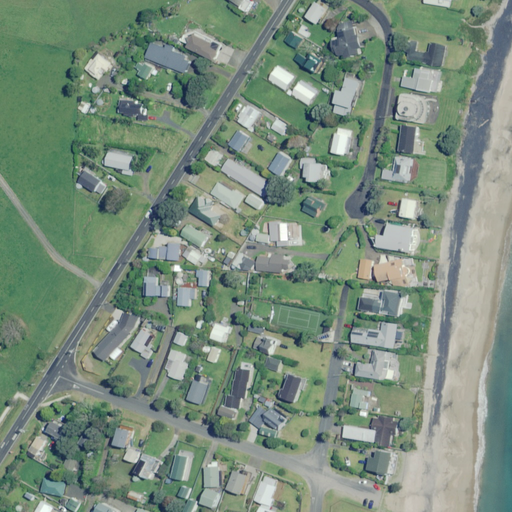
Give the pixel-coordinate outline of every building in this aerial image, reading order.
[(234,0),(244,6),(243,8),(250,13),(252,9),(251,8),(255,2),(250,0),(234,0)] [(333,5),(325,0),(320,0),(309,16),(321,24),(333,5)] [(222,16),(217,11),(214,14),(220,19),(222,16)] [(360,35),(356,20),(339,25),(342,36),(334,39),(339,57),(347,55),(348,58),(365,53),(363,48),(365,47),(362,34),(360,35)] [(308,27),(305,25),(300,32),(309,38),(311,33),(306,30),(308,27)] [(196,31),(186,35),(183,41),(192,45),(190,47),(218,61),(222,51),(221,51),(224,44),(196,31)] [(306,39),(293,31),(287,41),(299,49),(306,39)] [(419,42),(412,41),(409,61),(444,67),(448,46),(432,43),(431,52),(418,49),(419,42)] [(189,74),(195,61),(189,59),(190,56),(176,51),(177,47),(170,44),(168,48),(154,42),(148,58),(189,74)] [(301,53),(297,59),(319,74),(327,61),(314,53),(310,59),(301,53)] [(106,58),(101,54),(95,62),(93,61),(87,69),(102,80),(114,64),(109,60),(107,63),(104,61),(106,58)] [(158,69),(142,60),(137,68),(143,71),(140,75),(149,80),(153,73),(155,74),(158,69)] [(285,67),(284,68),(280,66),(279,67),(278,67),(276,71),(271,79),(275,82),(274,83),(277,84),(277,83),(289,90),(297,76),(288,71),(289,70),(285,67)] [(442,72),(418,68),(416,78),(406,77),(404,87),(439,93),(442,72)] [(364,84),(362,84),(363,82),(354,79),(355,74),(347,72),(345,80),(348,80),(345,91),(342,90),(336,113),(353,117),(359,94),(362,95),(364,84)] [(294,94),(298,97),(300,99),(300,98),(312,105),(321,91),(312,86),(313,84),(309,82),(308,83),(303,80),(302,82),(301,82),(299,85),(300,85),(294,94)] [(428,124),(431,104),(427,98),(404,94),(400,119),(428,124)] [(120,102),(122,102),(121,113),(127,113),(127,115),(140,116),(140,120),(150,121),(150,115),(145,114),(146,102),(143,102),(144,99),(120,97),(120,102)] [(250,108),(248,106),(241,116),(243,117),(241,121),(251,128),(250,130),(254,132),(258,125),(256,124),(263,113),(251,105),(250,108)] [(290,127),(279,119),(273,128),(285,135),(290,127)] [(421,126),(406,124),(401,151),(422,154),(423,144),(419,143),(421,126)] [(341,128),(338,139),(334,138),(332,147),(336,148),(336,152),(349,155),(354,131),(341,128)] [(254,140),(240,131),(231,145),(247,155),(253,145),(251,144),(254,140)] [(277,139),(272,134),(268,138),(274,143),(277,139)] [(224,156),(214,149),(207,159),(217,166),(224,156)] [(135,157),(111,152),(108,166),(125,169),(124,174),(134,176),(136,170),(133,169),(135,157)] [(293,159),(282,152),(272,169),(283,176),(293,159)] [(411,183),(411,180),(417,176),(418,166),(413,161),(413,159),(397,157),(394,181),(411,183)] [(274,186),(231,158),(224,170),(267,197),(274,186)] [(311,177),(311,181),(331,183),(332,171),(330,171),(330,165),(326,165),(326,164),(317,163),(317,159),(303,158),(302,168),(308,169),(308,177),(311,177)] [(104,181),(87,171),(80,182),(102,195),(108,186),(102,182),(104,181)] [(235,192),(220,183),(213,193),(237,209),(245,196),(236,190),(235,192)] [(266,202),(253,194),(248,201),(261,209),(266,202)] [(206,215),(208,216),(213,210),(211,208),(216,201),(210,197),(208,201),(201,196),(191,210),(204,219),(206,215)] [(326,203),(312,196),(305,210),(318,217),(326,203)] [(421,201),(407,198),(404,216),(418,219),(421,201)] [(232,207),(222,202),(218,209),(220,210),(221,209),(228,213),(232,207)] [(210,237),(190,224),(184,235),(203,248),(210,237)] [(418,231),(419,228),(392,224),(390,236),(383,235),(381,247),(415,252),(416,249),(417,248),(418,247),(419,245),(419,244),(420,243),(420,241),(421,240),(421,238),(421,237),(420,235),(420,234),(419,232),(418,231)] [(280,227),(274,227),(274,241),(289,241),(289,231),(280,231),(280,227)] [(182,244),(173,243),(172,247),(163,246),(163,249),(152,248),(151,258),(181,261),(182,244)] [(209,259),(191,246),(185,255),(198,265),(201,260),(205,263),(209,259)] [(237,255),(232,252),(226,262),(231,265),(237,255)] [(242,253),(235,264),(251,273),(258,262),(242,253)] [(287,255),(270,254),(270,257),(260,256),(259,270),(291,273),(292,260),(286,260),(287,255)] [(375,260),(363,259),(361,278),(372,279),(375,260)] [(413,259),(405,260),(405,259),(392,261),(393,263),(380,265),(382,282),(395,279),(397,287),(417,283),(414,267),(413,259)] [(211,274),(211,270),(199,270),(199,277),(202,277),(202,286),(210,286),(210,280),(212,280),(213,274),(211,274)] [(159,277),(147,277),(146,295),(171,296),(171,286),(159,286),(159,277)] [(198,289),(181,288),(180,305),(191,306),(192,298),(198,299),(198,289)] [(408,303),(409,294),(387,291),(386,300),(371,298),(369,311),(402,316),(403,308),(411,309),(412,303),(408,303)] [(141,317),(128,311),(120,325),(96,351),(107,360),(137,327),(141,317)] [(398,339),(401,339),(402,333),(398,332),(400,324),(385,322),(383,331),(371,329),(371,333),(368,333),(367,341),(370,341),(369,344),(396,348),(398,339)] [(232,328),(215,323),(214,326),(216,327),(212,339),(224,342),(227,333),(230,333),(232,328)] [(265,328),(252,324),(250,330),(263,334),(265,328)] [(150,330),(146,327),(134,346),(145,353),(149,347),(146,345),(153,335),(149,332),(150,330)] [(189,336),(180,332),(176,342),(185,346),(189,336)] [(280,346),(282,340),(267,334),(265,339),(260,337),(256,348),(273,354),(277,345),(280,346)] [(222,350),(215,347),(210,360),(217,363),(222,350)] [(193,356),(174,350),(168,369),(173,371),(171,376),(184,380),(193,356)] [(359,376),(397,381),(399,363),(399,362),(398,361),(397,360),(396,359),(395,359),(394,358),(393,358),(393,353),(375,350),(373,364),(361,363),(359,376)] [(283,362),(269,357),(266,367),(280,372),(283,362)] [(244,364),(243,367),(239,367),(233,396),(229,396),(227,406),(238,408),(241,409),(244,398),(247,398),(254,366),(244,364)] [(307,379),(289,373),(285,383),(287,384),(282,397),(298,403),(307,379)] [(211,385),(197,380),(190,399),(204,405),(211,385)] [(356,389),(353,406),(368,409),(369,403),(364,402),(365,395),(370,396),(371,391),(356,389)] [(231,416),(236,418),(238,411),(224,406),(220,415),(230,419),(231,416)] [(266,408),(255,423),(262,428),(268,420),(282,430),(288,422),(283,418),(284,416),(274,409),(271,412),(266,408)] [(397,421),(397,419),(382,416),(381,419),(376,418),(374,430),(348,425),(346,437),(377,443),(377,444),(392,447),(394,434),(399,435),(402,421),(397,421)] [(51,432),(69,441),(78,423),(69,418),(65,426),(57,422),(51,432)] [(136,430),(123,426),(118,445),(131,448),(136,430)] [(282,432),(267,427),(265,434),(280,439),(282,432)] [(100,434),(92,429),(84,442),(91,447),(100,434)] [(48,441),(40,436),(31,451),(39,455),(48,441)] [(141,453),(132,449),(128,459),(138,463),(141,453)] [(195,453),(180,450),(174,478),(188,481),(195,453)] [(390,475),(390,473),(396,474),(398,458),(395,457),(396,453),(381,450),(380,458),(373,457),(370,470),(381,472),(381,474),(390,475)] [(164,461),(146,454),(138,474),(153,479),(156,471),(160,473),(164,461)] [(83,461),(69,457),(66,468),(76,471),(77,465),(82,467),(83,461)] [(224,467),(222,467),(222,462),(215,462),(215,464),(211,464),(211,467),(208,467),(208,486),(208,487),(219,487),(222,487),(222,486),(225,486),(224,467)] [(250,475),(251,470),(246,468),(244,473),(237,470),(230,489),(245,495),(252,476),(250,475)] [(69,482),(47,478),(44,492),(66,496),(69,482)] [(278,487),(264,482),(257,500),(273,506),(276,499),(274,498),(278,487)] [(192,489),(184,486),(181,496),(189,499),(192,489)] [(223,493),(210,488),(205,503),(217,508),(223,493)] [(144,495),(132,491),(130,497),(142,502),(144,495)] [(83,503),(74,498),(68,507),(77,511),(83,503)] [(195,511),(200,502),(192,499),(187,511),(195,511)] [(60,511),(61,511),(44,502),(38,511),(60,511)] [(103,506),(100,511),(121,511),(122,511),(105,502),(103,506)] [(100,511),(103,506),(98,503),(93,511),(100,511)]
